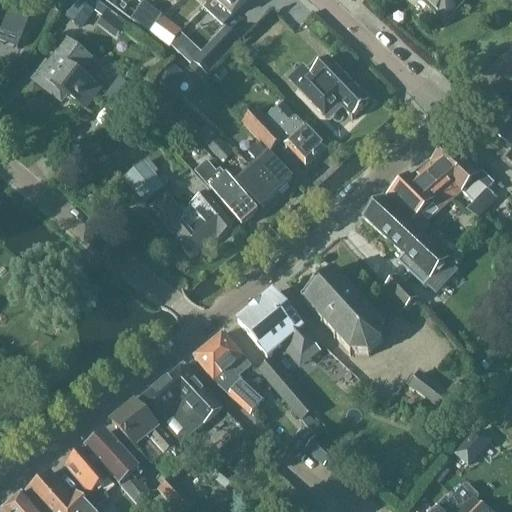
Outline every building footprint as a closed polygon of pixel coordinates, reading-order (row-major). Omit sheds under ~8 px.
[(82,31),(95,13),(77,0),(76,0),(64,18),(82,31)] [(212,1),(203,10),(222,27),(247,0),(213,0),(212,1)] [(419,0),(445,24),(466,0),(419,0)] [(0,43),(17,50),(21,42),(30,16),(2,5),(0,4),(0,43)] [(149,36),(160,19),(141,5),(128,21),(149,36)] [(104,31),(111,22),(105,18),(98,27),(104,31)] [(181,33),(160,19),(149,36),(169,50),(181,33)] [(224,30),(191,65),(205,78),(238,43),(224,30)] [(80,75),(92,59),(65,40),(48,64),(45,62),(29,82),(62,106),(68,99),(85,113),(103,92),(80,75)] [(251,43),(240,53),(250,63),(261,53),(251,43)] [(310,74),(295,90),(329,124),(342,112),(351,121),(367,105),(366,105),(370,102),(326,58),(310,74)] [(168,92),(183,76),(172,67),(158,82),(168,92)] [(118,78),(103,98),(120,111),(135,91),(118,78)] [(159,101),(147,89),(138,98),(150,110),(159,101)] [(325,149),(297,119),(282,103),(264,119),(256,110),(242,123),(269,153),(281,141),(305,167),(325,149)] [(511,115),(504,109),(488,129),(511,147),(511,115)] [(206,146),(215,137),(207,129),(198,138),(206,146)] [(206,146),(221,162),(231,153),(215,137),(206,146)] [(292,183),(267,156),(257,145),(246,154),(254,163),(253,164),(249,167),(276,197),(292,183)] [(430,161),(419,170),(451,201),(453,202),(462,195),(472,204),(491,185),(481,174),(475,174),(448,147),(431,163),(430,161)] [(165,189),(143,161),(122,179),(144,206),(165,189)] [(257,214),(226,178),(220,171),(216,173),(207,163),(194,174),(210,192),(211,192),(242,227),(257,214)] [(261,211),(276,197),(249,167),(246,170),(249,173),(237,185),(261,211)] [(405,182),(389,198),(397,207),(394,209),(421,236),(432,226),(428,223),(453,202),(451,201),(419,170),(409,178),(405,182)] [(219,242),(233,229),(205,196),(182,215),(166,197),(148,213),(175,243),(191,261),(217,239),(219,242)] [(421,236),(393,209),(383,199),(361,218),(403,257),(397,263),(424,288),(424,287),(436,297),(459,273),(447,263),(448,261),(421,236)] [(380,348),(381,330),(333,276),(301,305),(349,359),(368,359),(380,348)] [(407,315),(416,306),(414,303),(418,299),(397,277),(382,289),(407,315)] [(297,364),(316,348),(272,295),(238,324),(267,359),(282,347),(297,364)] [(262,401),(246,385),(239,378),(251,368),(223,334),(193,358),(213,382),(248,416),(262,401)] [(271,361),(257,373),(302,423),(315,411),(271,361)] [(222,410),(199,385),(182,367),(135,406),(176,450),(222,410)] [(446,395),(433,385),(419,374),(409,386),(446,415),(455,404),(461,408),(471,394),(455,382),(446,395)] [(175,450),(176,450),(135,406),(111,426),(140,458),(142,456),(152,467),(159,461),(177,479),(191,466),(175,450)] [(477,432),(455,455),(469,468),(490,444),(477,432)] [(104,470),(120,453),(103,435),(85,449),(104,470)] [(317,440),(305,453),(323,469),(335,456),(325,447),(317,440)] [(98,487),(107,479),(84,450),(64,467),(88,495),(99,508),(109,500),(98,487)] [(136,506),(149,494),(133,476),(137,472),(120,453),(104,470),(136,506)] [(93,511),(76,492),(70,497),(50,474),(26,494),(42,511),(93,511)] [(175,511),(189,511),(195,507),(170,479),(157,492),(175,511)] [(486,511),(461,488),(438,511),(435,509),(432,511),(486,511)] [(38,511),(24,495),(3,511),(38,511)] [(315,511),(297,495),(280,511),(315,511)]
